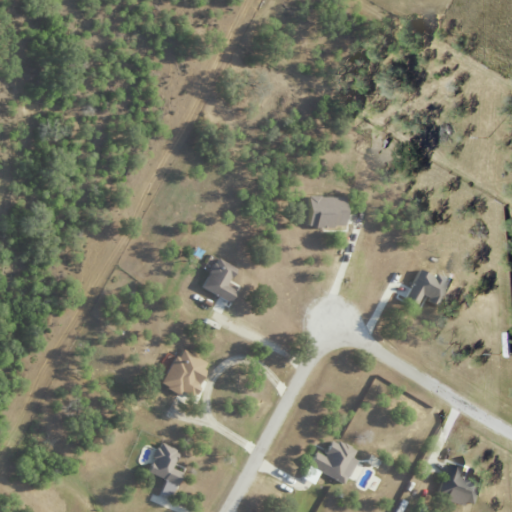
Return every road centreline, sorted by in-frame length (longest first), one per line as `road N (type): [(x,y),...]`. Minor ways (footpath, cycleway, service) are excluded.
road 1 (residential): [(330,322),(226,511)]
road 2 (residential): [(511,431),(330,322)]
